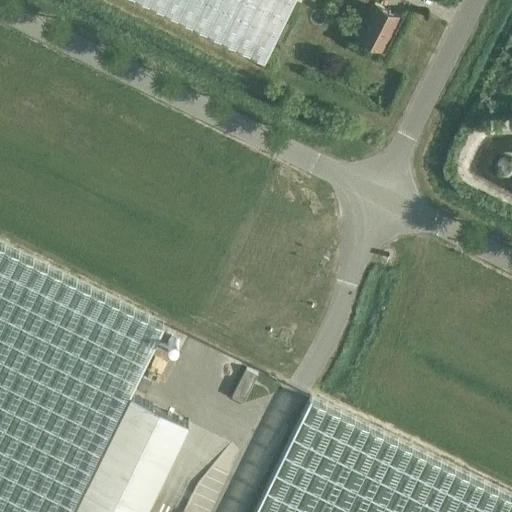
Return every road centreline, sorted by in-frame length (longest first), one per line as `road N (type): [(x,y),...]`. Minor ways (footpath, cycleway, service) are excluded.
road 1 (unclassified): [(385,206),(0,14)]
road 2 (unclassified): [(385,206),(485,0)]
road 3 (unclassified): [(298,389),(385,206)]
road 4 (unclassified): [(511,263),(385,206)]
